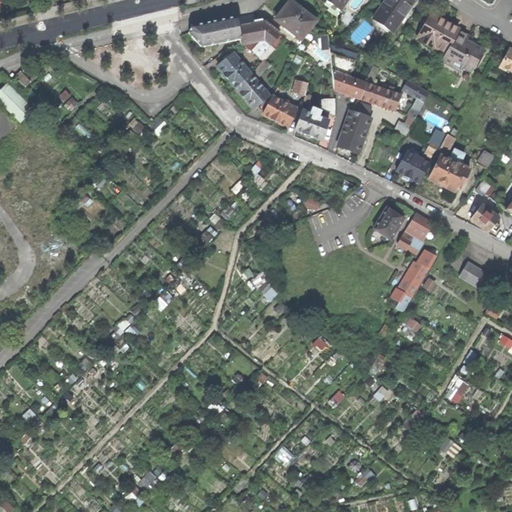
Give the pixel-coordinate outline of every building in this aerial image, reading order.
[(341,12),(348,0),(327,0),(326,2),(341,12)] [(394,34),(416,0),(414,0),(385,0),(384,3),(382,2),(371,19),(394,34)] [(301,40),(316,21),(291,2),(283,11),(276,21),(301,40)] [(435,48),(446,54),(459,31),(445,23),(439,20),(440,18),(432,13),(417,38),(418,39),(417,40),(434,49),(435,48)] [(246,21),(237,22),(240,40),(241,45),(265,40),(254,52),(260,58),(281,36),(254,14),(250,18),(246,21)] [(237,22),(236,18),(214,22),(191,26),(189,33),(202,47),(240,40),(237,22)] [(471,72),(483,50),(477,47),(473,44),(472,46),(466,42),(468,37),(459,31),(446,54),(442,61),(460,71),(462,67),(471,72)] [(333,50),(332,35),(324,35),(324,50),(333,50)] [(335,47),(334,54),(361,59),(362,52),(335,47)] [(511,50),(510,49),(500,67),(511,73),(511,50)] [(226,77),(236,88),(251,75),(234,54),(218,67),(226,77)] [(331,54),(334,90),(360,99),(365,83),(349,78),(354,61),(331,54)] [(270,66),(265,61),(253,73),(251,75),(236,88),(245,98),(254,109),(269,96),(256,81),(270,66)] [(24,86),(28,81),(18,72),(13,77),(24,86)] [(297,80),(294,92),(305,96),(305,95),(309,83),(297,80)] [(424,103),(429,93),(408,81),(402,90),(424,103)] [(401,96),(365,83),(360,99),(396,111),(401,96)] [(0,105),(17,122),(30,109),(6,84),(0,89),(0,105)] [(282,91),(277,88),(263,115),(278,123),(288,128),(297,110),(277,100),(282,91)] [(311,97),(305,95),(305,96),(301,111),(303,112),(296,131),(309,136),(321,141),(329,121),(319,117),(321,111),(313,108),(310,114),(307,113),(311,97)] [(325,112),(336,116),(335,99),(322,100),(322,109),(325,112)] [(359,154),(371,119),(368,118),(372,107),(361,104),(358,114),(350,112),(338,147),(349,151),(359,154)] [(412,127),(420,112),(412,108),(407,116),(409,117),(405,123),(412,127)] [(153,127),(163,134),(171,124),(162,117),(153,127)] [(410,130),(399,124),(395,130),(407,137),(410,130)] [(422,152),(434,158),(438,150),(446,136),(435,130),(426,146),(422,152)] [(397,137),(387,133),(383,141),(393,145),(397,137)] [(447,135),(446,136),(438,150),(446,154),(454,139),(447,135)] [(411,149),(409,153),(417,158),(419,153),(411,149)] [(465,155),(455,150),(450,160),(441,156),(429,180),(445,187),(454,192),(456,188),(460,189),(470,170),(460,165),(465,155)] [(477,163),(487,169),(495,156),(486,150),(477,163)] [(409,153),(407,152),(396,171),(404,175),(407,176),(410,178),(419,183),(430,164),(417,158),(409,153)] [(495,190),(484,181),(478,188),(489,196),(495,190)] [(316,203),(309,201),(305,211),(312,214),(316,203)] [(488,211),(482,206),(471,219),(480,227),(488,233),(491,229),(495,232),(499,227),(498,225),(496,223),(499,219),(492,214),(494,211),(490,208),(488,211)] [(388,240),(402,219),(394,213),(385,207),(371,229),(388,240)] [(405,249),(414,255),(422,244),(421,243),(431,225),(414,215),(396,244),(404,250),(405,249)] [(394,310),(401,314),(435,257),(428,252),(427,254),(422,252),(415,263),(411,260),(388,296),(398,303),(394,310)] [(481,293),(489,279),(478,271),(465,263),(456,276),(481,293)] [(267,293),(273,300),(282,294),(276,286),(267,293)] [(494,307),(490,312),(499,318),(503,313),(494,307)] [(409,326),(420,330),(422,322),(412,319),(409,326)] [(383,343),(390,331),(382,326),(375,338),(383,343)] [(511,337),(506,334),(502,341),(511,346),(511,337)] [(464,402),(467,389),(452,384),(448,397),(464,402)] [(33,409),(27,415),(35,424),(41,418),(33,409)] [(444,446),(456,457),(464,448),(452,437),(444,446)] [(140,482),(147,490),(162,478),(155,470),(140,482)]
